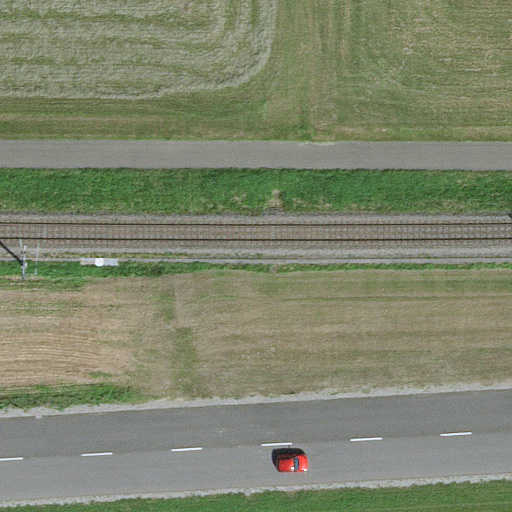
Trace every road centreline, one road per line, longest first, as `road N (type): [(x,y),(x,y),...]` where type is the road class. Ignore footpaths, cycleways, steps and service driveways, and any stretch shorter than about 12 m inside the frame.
road 1 (primary): [(0,459),(511,430)]
road 2 (track): [(511,155),(0,153)]
